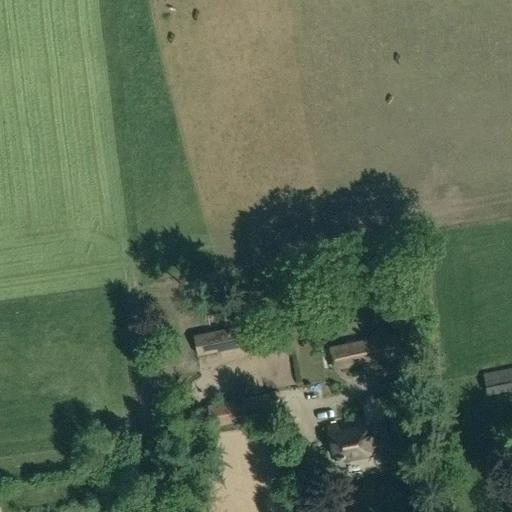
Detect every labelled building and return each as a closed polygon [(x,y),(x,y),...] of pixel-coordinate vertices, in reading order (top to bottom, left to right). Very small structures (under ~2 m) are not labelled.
[(195,334),(198,356),(240,347),(236,326),(195,334)] [(402,357),(397,333),(329,345),(334,371),(402,357)] [(511,370),(484,376),(488,396),(511,391),(511,370)] [(272,415),(268,396),(209,407),(212,425),(272,415)] [(367,426),(332,433),(336,457),(344,456),(344,458),(373,453),(371,445),(388,442),(383,417),(366,421),(367,426)]
